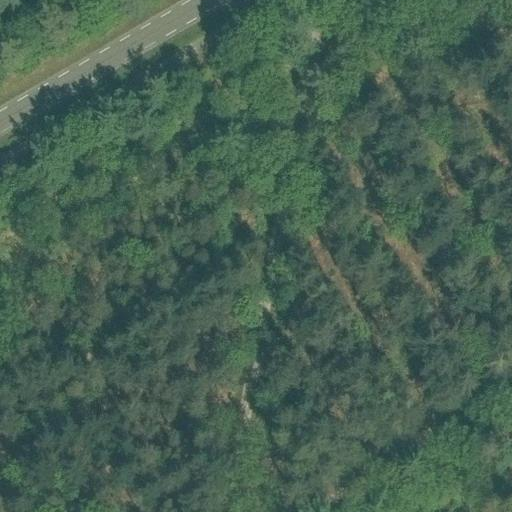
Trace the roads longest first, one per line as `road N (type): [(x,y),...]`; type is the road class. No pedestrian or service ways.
road 1 (track): [(227,511),(321,0)]
road 2 (tertiary): [(0,125),(214,0)]
road 3 (track): [(300,511),(511,387)]
